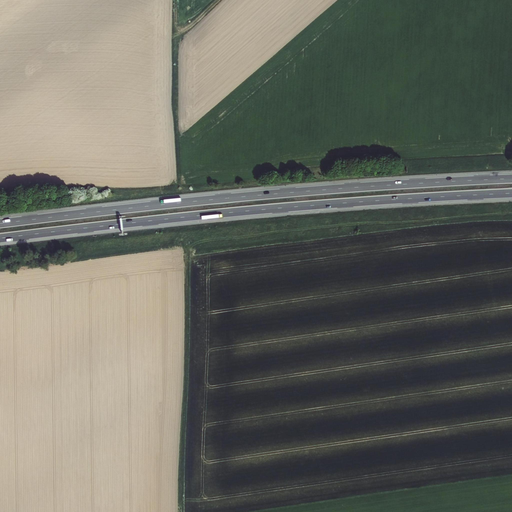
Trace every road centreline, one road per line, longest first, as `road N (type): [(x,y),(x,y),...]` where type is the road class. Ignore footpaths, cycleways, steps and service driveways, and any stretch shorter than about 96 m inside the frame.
road 1 (motorway): [(0,239),(511,193)]
road 2 (motorway): [(511,178),(0,223)]
road 3 (track): [(181,511),(185,270)]
